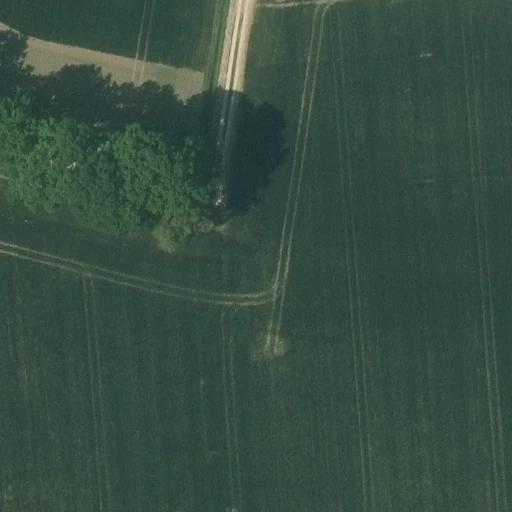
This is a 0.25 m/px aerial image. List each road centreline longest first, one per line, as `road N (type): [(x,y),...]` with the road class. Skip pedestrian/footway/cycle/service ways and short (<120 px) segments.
road 1 (unclassified): [(217,196),(0,151)]
road 2 (track): [(244,0),(217,196)]
